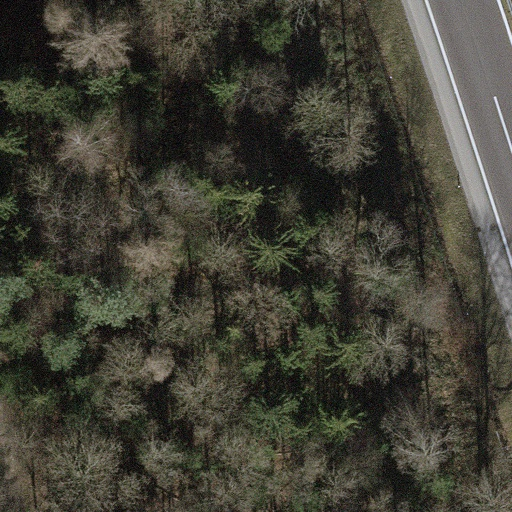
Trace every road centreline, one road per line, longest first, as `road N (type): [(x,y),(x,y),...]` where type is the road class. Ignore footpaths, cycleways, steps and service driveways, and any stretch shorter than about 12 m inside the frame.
road 1 (motorway): [(463,0),(511,149)]
road 2 (track): [(0,372),(18,511)]
